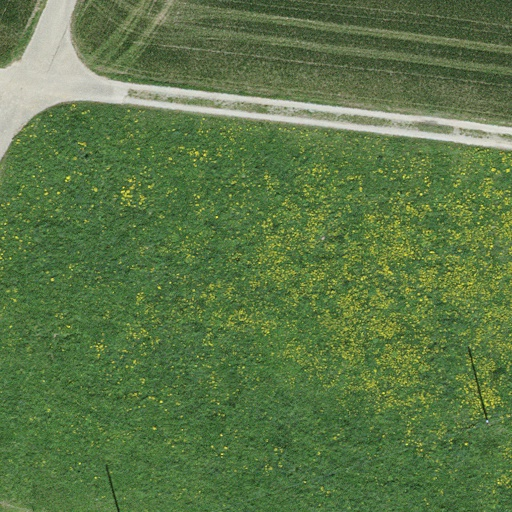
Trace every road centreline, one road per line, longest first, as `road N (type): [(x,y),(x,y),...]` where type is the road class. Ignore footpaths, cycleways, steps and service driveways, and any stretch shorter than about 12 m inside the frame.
road 1 (track): [(511,160),(0,82)]
road 2 (track): [(0,131),(62,0)]
